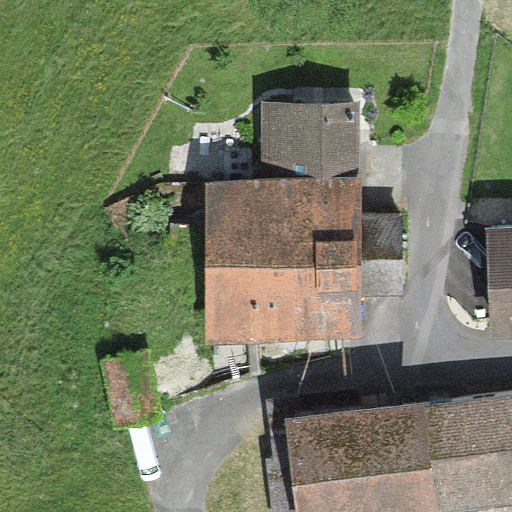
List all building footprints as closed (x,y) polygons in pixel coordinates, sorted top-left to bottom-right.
[(360,289),(400,289),(400,208),(360,209),(359,93),(264,94),(264,169),(207,169),(209,332),(360,331),(360,289)] [(492,325),(511,325),(511,214),(490,215),(492,325)] [(111,424),(160,416),(149,345),(99,352),(111,424)] [(511,386),(428,395),(440,508),(511,500),(511,386)] [(268,410),(277,511),(397,511),(440,508),(428,395),(268,410)]
